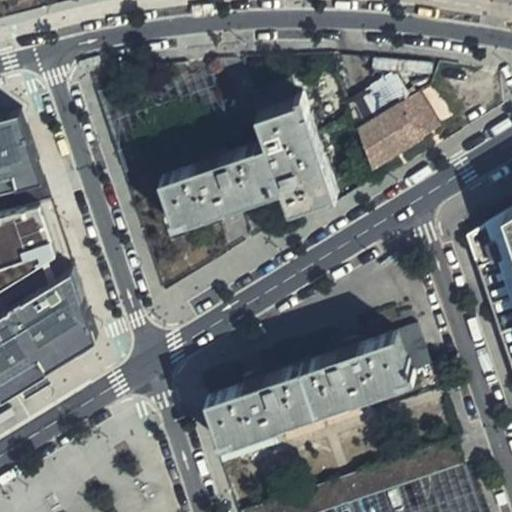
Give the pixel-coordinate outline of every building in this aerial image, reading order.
[(396,67),(351,98),(364,116),(408,85),(396,67)] [(337,198),(303,96),(296,98),(292,81),(252,94),(266,143),(161,178),(172,216),(171,219),(172,224),(283,188),(289,211),(329,198),(330,201),(337,198)] [(439,94),(358,122),(371,160),(452,133),(439,94)] [(0,196),(40,186),(17,117),(0,121),(0,196)] [(511,205),(468,232),(479,265),(502,257),(511,285),(511,205)] [(0,289),(54,259),(39,209),(0,219),(0,289)] [(72,278),(0,321),(0,403),(95,346),(72,278)] [(221,441),(420,376),(417,369),(432,364),(419,325),(210,395),(223,434),(220,436),(221,441)] [(264,511),(263,502),(246,505),(247,511),(264,511)]
